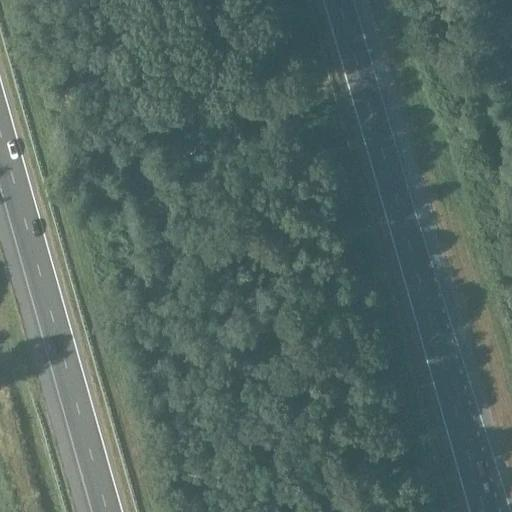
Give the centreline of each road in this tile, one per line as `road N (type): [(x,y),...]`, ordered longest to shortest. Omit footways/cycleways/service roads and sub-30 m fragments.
road 1 (motorway): [(484,511),(336,0)]
road 2 (motorway): [(0,131),(106,511)]
road 3 (track): [(511,181),(456,0)]
